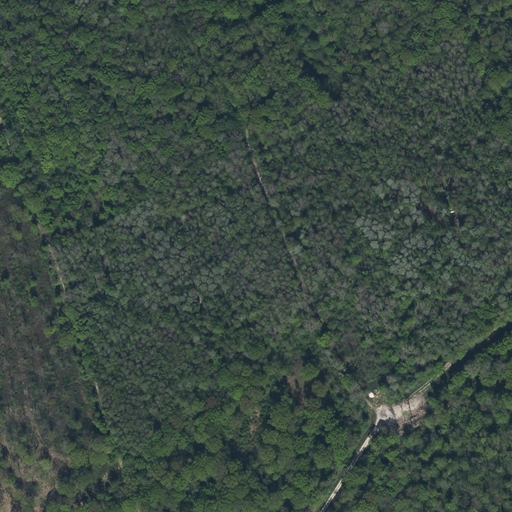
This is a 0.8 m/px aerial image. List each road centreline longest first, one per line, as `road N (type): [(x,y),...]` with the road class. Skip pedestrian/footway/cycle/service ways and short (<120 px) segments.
road 1 (track): [(0,129),(42,221),(135,511)]
road 2 (track): [(511,323),(374,433),(321,511)]
